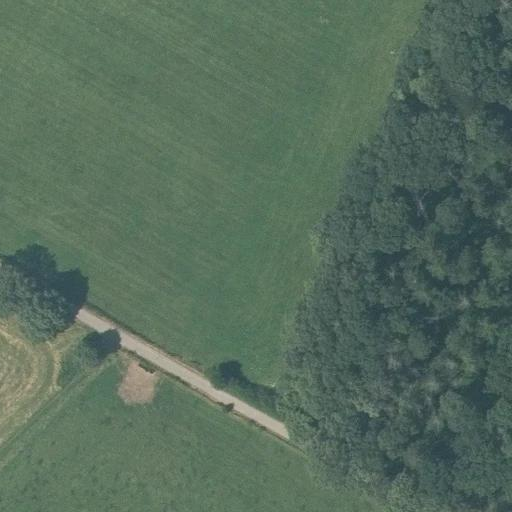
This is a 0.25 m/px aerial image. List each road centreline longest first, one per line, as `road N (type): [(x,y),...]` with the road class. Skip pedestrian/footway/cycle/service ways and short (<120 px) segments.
road 1 (track): [(0,273),(429,511)]
road 2 (track): [(116,338),(0,453)]
road 3 (track): [(511,365),(477,511)]
